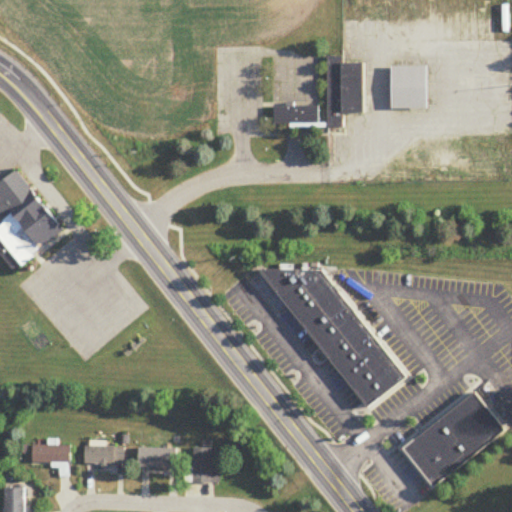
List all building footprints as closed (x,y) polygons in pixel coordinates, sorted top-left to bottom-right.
[(345,64),(345,58),(328,58),(329,129),(345,128),(345,115),(366,114),(365,64),(345,64)] [(429,110),(429,67),(393,67),(393,110),(429,110)] [(319,107),(276,107),(276,125),(319,125),(319,107)] [(0,179),(19,168),(66,227),(28,251),(0,219),(0,179)] [(262,265),(375,403),(411,376),(325,267),(262,265)] [(404,445),(435,486),(511,426),(480,387),(404,445)] [(178,462),(178,447),(164,447),(164,441),(152,441),(152,449),(141,449),(141,469),(171,469),(171,462),(178,462)] [(35,447),(34,466),(72,466),(72,447),(35,447)] [(87,448),(87,466),(124,466),(125,448),(87,448)] [(221,484),(221,450),(193,450),(193,484),(221,484)] [(6,511),(26,511),(26,490),(6,490),(6,511)]
